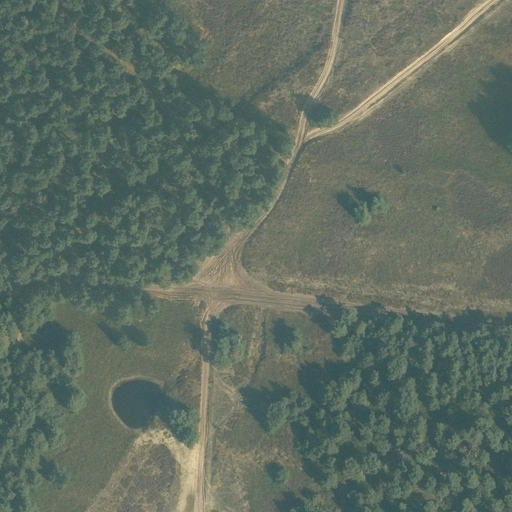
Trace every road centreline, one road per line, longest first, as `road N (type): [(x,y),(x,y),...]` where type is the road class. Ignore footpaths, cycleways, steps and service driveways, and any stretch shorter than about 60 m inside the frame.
road 1 (track): [(0,267),(511,336)]
road 2 (track): [(215,296),(202,511)]
road 3 (track): [(376,511),(424,324)]
